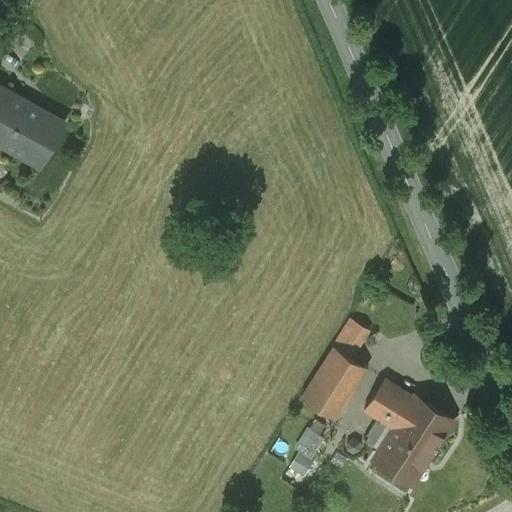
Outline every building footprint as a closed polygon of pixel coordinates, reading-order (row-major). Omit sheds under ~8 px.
[(64,122),(0,84),(0,142),(24,156),(25,154),(41,163),(64,122)] [(352,318),(302,395),(335,416),(368,366),(353,357),(370,330),(352,318)] [(413,399),(384,379),(364,408),(394,427),(374,458),(411,482),(452,419),(415,396),(413,399)] [(323,436),(309,427),(296,447),(310,456),(323,436)] [(314,460),(299,451),(289,467),(304,476),(314,460)]
